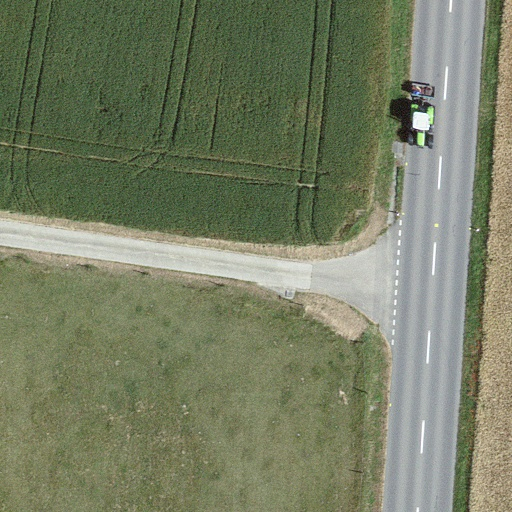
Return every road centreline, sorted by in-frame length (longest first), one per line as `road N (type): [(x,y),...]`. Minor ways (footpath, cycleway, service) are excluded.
road 1 (secondary): [(450,0),(416,511)]
road 2 (track): [(0,238),(430,294)]
